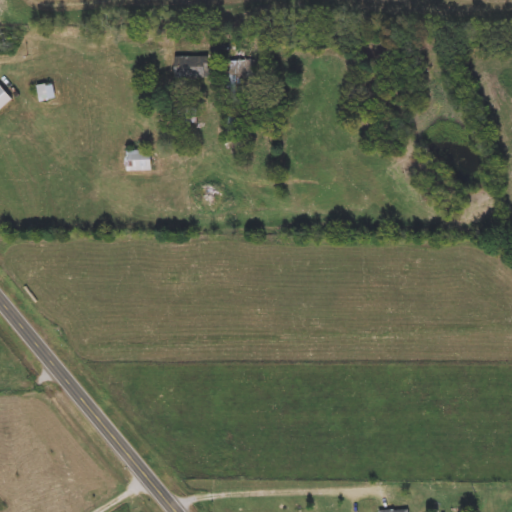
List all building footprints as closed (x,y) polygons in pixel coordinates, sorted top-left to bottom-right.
[(174,50),(189,50),(189,57),(209,57),(209,77),(176,77),(176,67),(168,67),(167,44),(174,44),(174,50)] [(55,100),(39,100),(38,85),(54,84),(55,100)] [(0,85),(13,99),(0,111),(0,85)] [(198,108),(198,127),(176,127),(176,108),(198,108)] [(126,150),(152,150),(152,171),(126,171),(126,150)]
